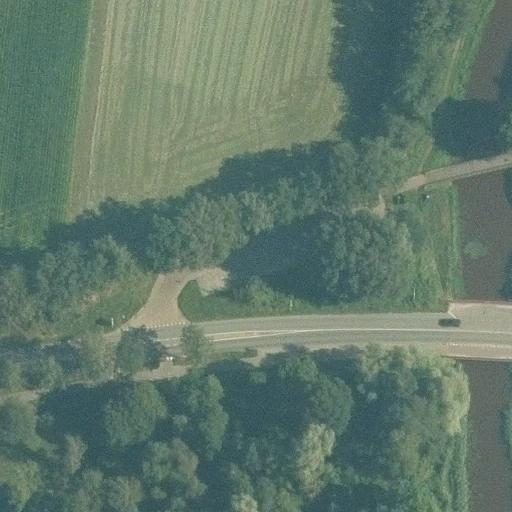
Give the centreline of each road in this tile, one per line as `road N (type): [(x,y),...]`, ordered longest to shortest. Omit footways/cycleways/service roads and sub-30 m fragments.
road 1 (unclassified): [(395,188),(178,270),(162,300),(165,334)]
road 2 (tertiary): [(511,333),(289,332)]
road 3 (tertiary): [(289,332),(256,326),(165,334)]
road 4 (tertiary): [(167,351),(289,332)]
